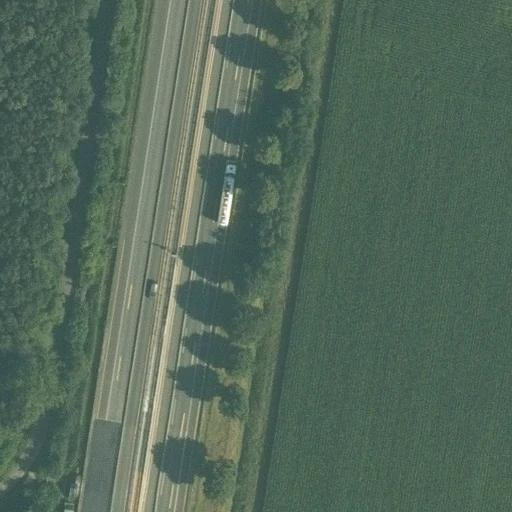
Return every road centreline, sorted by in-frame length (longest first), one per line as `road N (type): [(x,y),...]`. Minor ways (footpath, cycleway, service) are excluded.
road 1 (motorway): [(158,511),(237,0)]
road 2 (motorway): [(192,0),(115,511)]
road 3 (unclassified): [(111,0),(51,378),(34,444),(0,489)]
